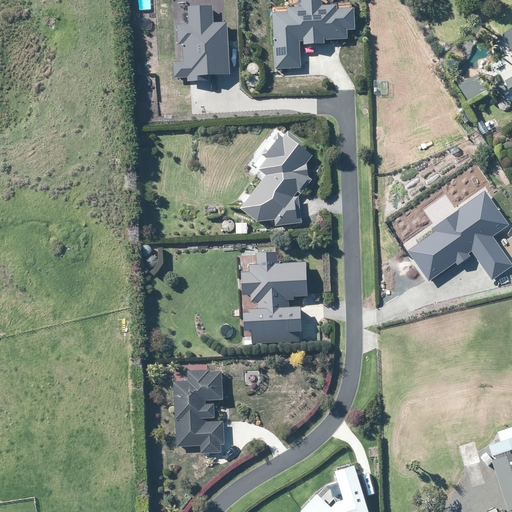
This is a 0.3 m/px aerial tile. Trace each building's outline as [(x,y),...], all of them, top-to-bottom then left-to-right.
[(272,18),(274,70),(299,69),(298,44),(300,44),(300,49),(322,48),(322,44),(346,43),(345,32),(352,31),(352,13),(333,13),(333,8),(319,9),(318,0),(298,0),(299,12),(285,13),(285,17),(272,18)] [(171,64),(172,79),(185,79),(186,85),(208,84),(207,79),(230,77),(227,25),(213,26),(212,8),(185,10),(186,27),(175,27),(177,48),(180,47),(181,63),(171,64)] [(511,101),(511,100),(511,32),(504,36),(511,52),(511,80),(503,86),(511,101)] [(262,178),(238,211),(259,225),(272,223),(273,230),(301,226),(298,198),(293,199),(297,194),(300,196),(310,183),(306,178),(305,166),(311,157),(300,149),(303,144),(286,131),(281,137),(274,132),(255,158),(261,162),(254,172),(262,178)] [(431,234),(403,254),(426,284),(455,263),(457,266),(468,259),(465,255),(470,252),(489,279),(509,265),(490,238),(507,225),(482,191),(428,230),(431,234)] [(241,318),(242,333),(249,332),(250,344),(295,341),(295,334),(298,334),(296,309),(288,309),(288,304),(294,303),(294,300),(307,300),(304,264),(277,266),(276,253),(254,255),(255,265),(246,266),(247,273),(239,274),(240,297),(249,296),(250,304),(256,304),(257,313),(247,314),(247,317),(241,318)] [(173,382),(176,446),(201,445),(201,453),(217,452),(217,444),(221,444),(220,425),(204,425),(204,420),(213,420),(212,406),(204,406),(204,404),(223,403),(221,372),(209,372),(209,369),(185,370),(186,381),(173,382)] [(511,454),(489,461),(504,511),(511,508),(511,454)] [(311,494),(295,511),(363,511),(349,466),(328,472),(337,502),(331,503),(327,508),(311,494)]
